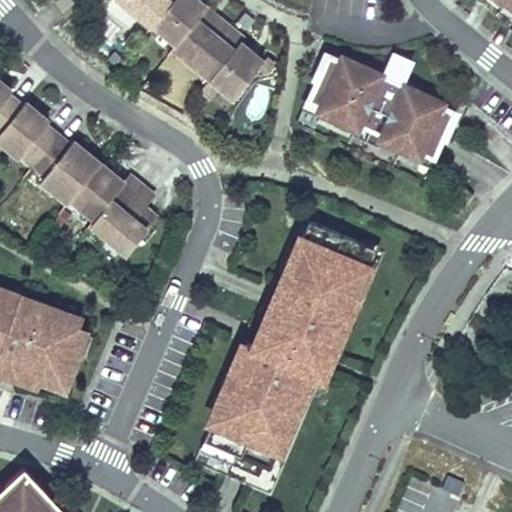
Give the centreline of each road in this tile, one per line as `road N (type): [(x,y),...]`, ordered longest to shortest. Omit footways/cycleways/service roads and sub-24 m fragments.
road 1 (residential): [(0,6),(79,86),(191,154),(208,189),(101,467)]
road 2 (residential): [(341,511),(436,301),(511,206)]
road 3 (residential): [(247,0),(294,24),(365,30),(403,28),(436,9)]
